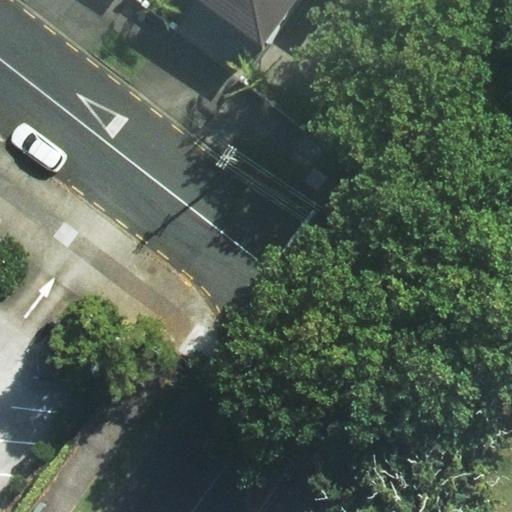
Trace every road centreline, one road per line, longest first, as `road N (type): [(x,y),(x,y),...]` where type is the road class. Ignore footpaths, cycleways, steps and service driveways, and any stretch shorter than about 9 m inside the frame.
road 1 (residential): [(0,56),(345,324)]
road 2 (residential): [(511,93),(345,324)]
road 3 (residential): [(345,324),(207,511)]
